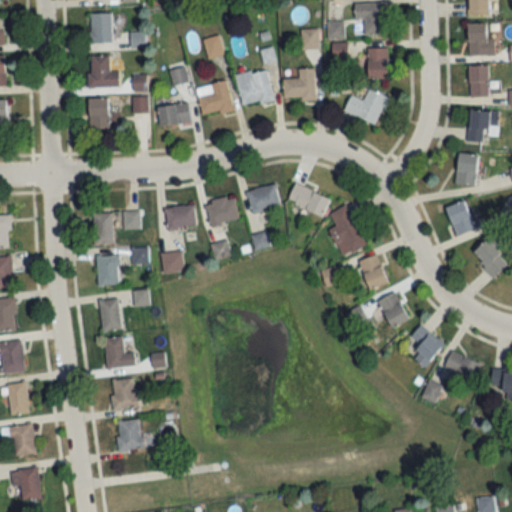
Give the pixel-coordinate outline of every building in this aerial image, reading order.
[(466,0),(467,15),(488,15),(488,0),(466,0)] [(363,19),(363,34),(385,34),(385,3),(354,3),(354,19),(363,19)] [(111,42),(111,12),(88,12),(88,42),(111,42)] [(494,37),(486,37),(486,23),(467,23),(467,55),(494,55),(494,37)] [(302,48),(318,47),(316,28),(301,30),(302,48)] [(204,38),(206,57),(221,55),(220,36),(204,38)] [(366,78),(387,78),(387,47),(366,47),(366,78)] [(109,55),(88,55),(89,86),(118,86),(118,70),(109,70),(109,55)] [(488,64),(468,64),(468,96),(488,96),(488,64)] [(173,84),(187,80),(183,67),(169,71),(173,84)] [(272,100),(266,67),(235,74),(241,106),(272,100)] [(283,78),(283,99),(314,99),(314,68),(297,68),(298,78),(283,78)] [(146,75),(132,75),(132,90),(146,90),(146,75)] [(201,116),(232,109),(226,80),(195,87),(201,116)] [(343,111),(377,125),(389,97),(368,88),(363,100),(350,94),(343,111)] [(148,95),(132,95),(132,111),(148,111),(148,95)] [(108,97),(88,97),(88,128),(108,128),(108,97)] [(189,122),(187,102),(158,105),(159,125),(189,122)] [(484,127),(497,128),(498,110),(469,109),(467,140),(483,141),(484,127)] [(475,176),(483,177),(484,168),(476,167),(478,154),(458,152),(455,183),(474,185),(475,176)] [(329,199),(295,182),(287,199),(321,216),(329,199)] [(253,213),(280,203),(273,183),(245,193),(253,213)] [(203,204),(212,227),(239,217),(230,194),(203,204)] [(445,207),(456,235),(474,228),(463,200),(445,207)] [(336,226),(329,229),(343,256),(368,243),(347,203),(329,213),(336,226)] [(195,226),(193,204),(164,207),(167,229),(195,226)] [(138,210),(122,210),(122,228),(138,228),(138,210)] [(111,212),(92,212),(92,243),(111,243),(111,212)] [(0,247),(10,247),(9,214),(0,214),(0,247)] [(472,254),(495,277),(509,264),(486,240),(472,254)] [(132,263),(147,263),(147,246),(132,246),(132,263)] [(162,273),(183,271),(181,251),(160,252),(162,273)] [(358,261),(369,289),(387,282),(376,254),(358,261)] [(118,284),(118,255),(96,255),(96,284),(118,284)] [(0,289),(12,289),(12,257),(0,256),(0,289)] [(133,305),(147,305),(147,290),(133,290),(133,305)] [(408,319),(394,291),(377,300),(391,328),(408,319)] [(0,330),(15,331),(15,298),(0,298),(0,330)] [(98,300),(102,332),(120,330),(117,298),(98,300)] [(411,356),(423,367),(443,345),(420,324),(409,337),(419,346),(411,356)] [(134,353),(123,354),(121,336),(103,338),(106,369),(135,366),(134,353)] [(0,340),(0,354),(3,374),(25,370),(19,337),(0,340)] [(481,364),(451,351),(443,369),(451,372),(450,375),(472,385),(481,364)] [(503,399),(511,398),(511,371),(491,372),(491,387),(503,387),(503,399)] [(110,380),(113,411),(136,408),(133,378),(110,380)] [(7,415),(28,414),(26,383),(4,385),(7,415)] [(116,421),(118,452),(141,450),(140,419),(116,421)] [(4,428),(6,437),(11,436),(15,456),(36,452),(31,423),(4,428)] [(22,487),(20,498),(37,501),(41,471),(13,468),(11,485),(22,487)] [(477,500),(480,511),(490,511),(495,511),(491,496),(477,500)]
